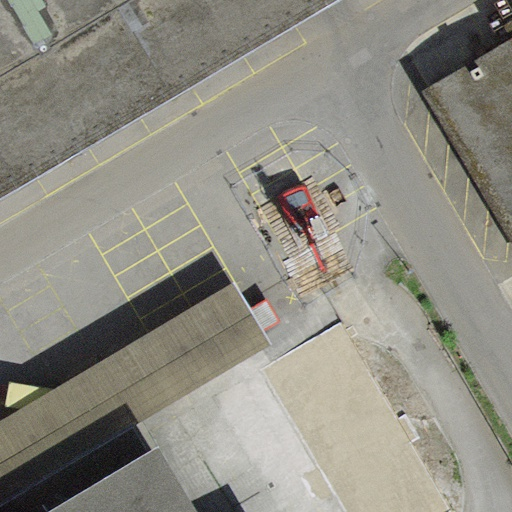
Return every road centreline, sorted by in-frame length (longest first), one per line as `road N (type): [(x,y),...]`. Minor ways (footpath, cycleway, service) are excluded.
road 1 (residential): [(334,50),(0,248)]
road 2 (unclassified): [(511,358),(334,50)]
